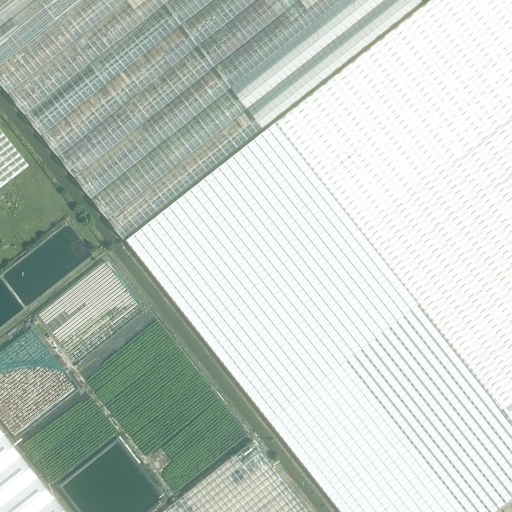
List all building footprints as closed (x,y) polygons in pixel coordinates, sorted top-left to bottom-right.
[(0,0),(0,83),(124,240),(271,124),(274,121),(424,3),(421,0),(0,0)] [(511,0),(429,0),(429,1),(428,0),(427,0),(424,3),(274,121),(442,333),(454,348),(455,347),(511,418),(511,0)] [(271,124),(124,240),(341,511),(493,511),(511,498),(511,418),(455,347),(454,348),(442,333),(274,121),(271,124)] [(0,187),(28,165),(0,130),(0,187)] [(147,307),(125,282),(111,294),(111,297),(100,306),(98,339),(82,352),(77,346),(98,328),(89,318),(81,324),(73,314),(54,344),(174,487),(184,471),(183,469),(197,470),(197,468),(196,468),(204,455),(203,476),(254,433),(147,305),(147,307)] [(0,350),(0,418),(14,439),(21,434),(25,440),(27,439),(33,435),(28,428),(79,391),(34,327),(0,350)] [(0,511),(66,511),(0,428),(0,511)] [(265,450),(258,441),(256,443),(253,440),(162,511),(309,511),(262,451),(265,450)]
